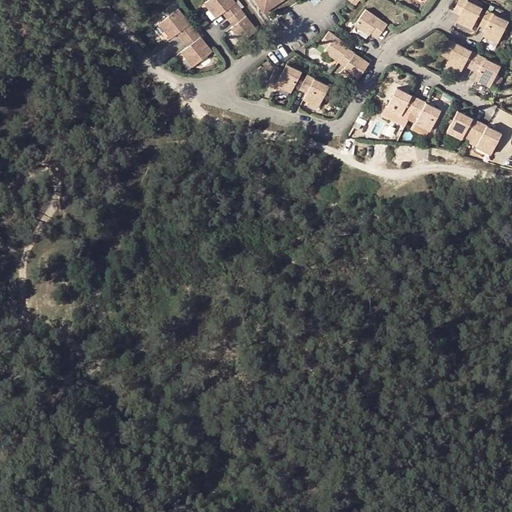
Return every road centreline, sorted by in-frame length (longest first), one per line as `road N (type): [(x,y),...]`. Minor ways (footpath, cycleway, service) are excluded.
road 1 (track): [(0,457),(44,424),(75,360),(60,323),(25,307),(20,274),(24,251),(57,196),(56,178),(37,169),(0,184)]
road 2 (track): [(511,180),(444,167),(388,174),(333,149),(210,114),(192,98),(194,88)]
road 3 (residential): [(217,96),(330,129),(347,119),(387,52)]
road 4 (residential): [(81,0),(160,73),(217,96)]
road 5 (residential): [(335,0),(233,71),(217,96)]
road 6 (residential): [(493,111),(387,52)]
